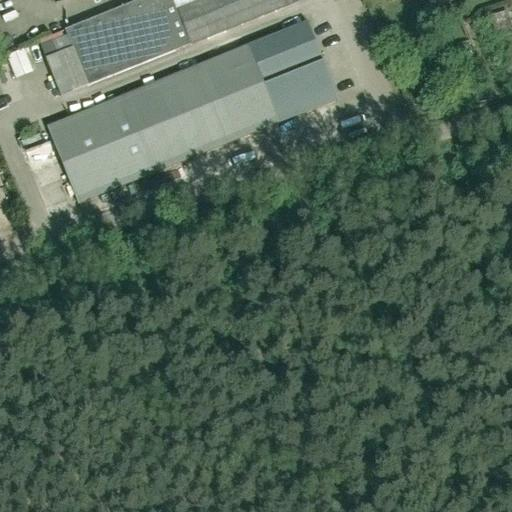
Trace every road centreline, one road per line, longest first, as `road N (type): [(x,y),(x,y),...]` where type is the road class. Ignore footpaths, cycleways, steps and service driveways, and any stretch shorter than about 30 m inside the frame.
road 1 (residential): [(397,144),(0,250)]
road 2 (residential): [(337,0),(397,144)]
